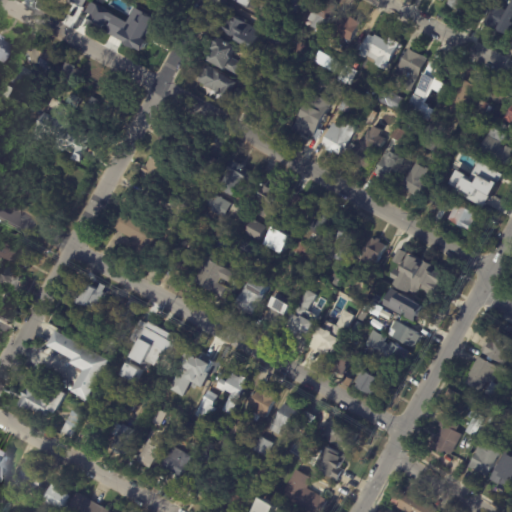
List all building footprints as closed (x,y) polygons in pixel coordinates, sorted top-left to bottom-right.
[(248,10),(253,0),(256,0),(266,5),(260,18),(248,11),(248,10)] [(302,0),(295,14),(281,7),(284,0),(302,0)] [(322,0),(325,1),(326,0),(330,3),(330,2),(337,6),(325,28),(320,26),(318,29),(312,26),(315,22),(310,19),(311,17),(308,16),(312,9),(314,10),(319,0),(322,0)] [(466,0),(460,13),(446,6),(449,0),(466,0)] [(112,13),(103,31),(89,23),(93,16),(87,12),(93,1),(99,5),(100,2),(106,5),(104,9),(112,13)] [(501,5),(507,8),(503,17),(508,20),(500,36),(482,26),(495,1),(501,5)] [(347,13),(361,22),(349,40),(335,30),(346,12),(347,13)] [(274,31),(286,39),(281,47),(268,40),(261,53),(223,31),(227,24),(231,26),(238,15),(272,34),(274,31)] [(291,25),(294,27),(289,35),(286,33),(291,25)] [(298,27),(302,29),(297,39),(290,36),(296,26),(298,27)] [(369,34),(374,36),(375,35),(387,41),(389,37),(399,42),(385,69),(375,64),(377,61),(366,56),(365,57),(359,54),(361,48),(360,47),(363,42),(364,43),(369,34)] [(0,35),(5,38),(3,41),(14,47),(5,64),(0,61),(0,35)] [(238,47),(233,56),(235,59),(245,65),(239,75),(229,69),(228,71),(211,61),(217,50),(216,49),(222,38),(232,44),(233,42),(235,44),(235,45),(238,47)] [(298,41),(305,44),(301,51),(294,47),(298,41)] [(324,62),(320,70),(313,66),(318,57),(319,57),(324,46),(330,49),(324,60),(325,60),(324,62)] [(410,50),(427,59),(410,92),(399,86),(404,78),(395,73),(409,49),(410,50)] [(54,65),(37,97),(6,80),(15,63),(33,73),(41,58),(54,65)] [(434,61),(442,65),(442,66),(450,71),(447,77),(439,72),(436,78),(445,82),(440,91),(432,87),(425,102),(428,104),(427,105),(434,109),(433,110),(435,111),(429,121),(425,118),(424,120),(405,110),(411,99),(410,98),(431,59),(434,61)] [(75,66),(81,68),(72,86),(53,77),(58,68),(64,70),(68,62),(75,66)] [(238,90),(232,100),(200,82),(209,65),(242,83),(238,90)] [(346,65),(357,71),(350,85),(338,78),(345,65),(346,65)] [(266,69),(272,72),(269,77),(263,73),(266,69)] [(320,74),(328,79),(324,86),(315,81),(309,92),(297,85),(302,75),(301,75),(303,71),(304,72),(305,70),(318,78),(320,74)] [(266,117),(256,110),(262,100),(263,101),(276,79),(291,87),(284,99),(289,102),(285,109),(283,108),(277,119),(273,117),(271,120),(266,117)] [(463,80),(477,87),(466,106),(459,102),(454,113),(445,108),(461,79),(463,80)] [(0,90),(3,84),(13,90),(7,99),(0,95),(0,90)] [(384,89),(401,98),(397,107),(385,101),(382,106),(373,101),(380,87),(384,89)] [(326,115),(314,137),(306,132),(305,135),(295,129),(314,93),(333,103),(326,115)] [(91,96),(104,103),(100,112),(86,105),(91,96)] [(352,100),(345,113),(338,109),(344,96),(352,100)] [(49,104),(42,117),(31,111),(38,98),(49,104)] [(481,100),(486,103),(485,105),(490,107),(485,117),(470,109),(476,98),(481,100)] [(505,108),(507,104),(510,106),(511,102),(511,123),(511,125),(501,120),(506,112),(503,110),(505,108)] [(362,122),(369,109),(377,112),(370,126),(362,122)] [(52,116),(64,122),(65,120),(72,123),(71,125),(96,138),(83,163),(72,158),(74,154),(67,150),(66,152),(59,149),(60,146),(47,139),(46,141),(35,136),(46,113),(52,116)] [(444,122),(439,134),(427,129),(432,117),(444,122)] [(331,150),(320,145),(332,122),(339,126),(342,121),(354,128),(340,155),(331,150)] [(156,152),(170,123),(185,130),(179,143),(186,146),(178,162),(156,152)] [(397,141),(387,136),(392,126),(402,131),(397,141)] [(504,136),(506,137),(501,145),(506,148),(507,146),(511,149),(511,151),(510,155),(511,156),(506,166),(488,156),(487,156),(480,152),(493,129),(504,136)] [(368,170),(349,159),(351,155),(347,153),(352,143),(356,145),(357,144),(360,145),(361,143),(359,142),(362,137),(364,138),(369,130),(387,140),(381,151),(372,146),(370,150),(376,154),(368,170)] [(422,145),(427,135),(438,141),(433,151),(422,145)] [(13,167),(3,162),(12,145),(18,148),(19,144),(27,148),(24,152),(26,153),(20,163),(17,162),(14,168),(13,167)] [(207,153),(219,159),(212,176),(200,171),(204,160),(192,155),(195,148),(207,153)] [(392,152),(403,159),(390,182),(373,172),(387,150),(392,152)] [(143,168),(145,165),(148,166),(152,156),(178,168),(170,185),(142,171),(143,168)] [(241,165),(253,172),(244,187),(242,185),(235,198),(219,189),(235,161),(241,165)] [(415,163),(426,171),(423,175),(426,177),(423,181),(425,183),(422,188),(424,190),(419,198),(400,186),(407,175),(406,174),(409,170),(410,171),(415,163)] [(493,188),(493,189),(494,190),(489,199),(474,190),(473,192),(470,190),(475,180),(470,177),(476,167),(484,172),(483,174),(497,182),(493,188)] [(461,182),(459,185),(465,188),(462,194),(455,190),(452,196),(439,189),(444,179),(451,182),(452,180),(454,181),(456,177),(462,180),(461,182)] [(275,181),(289,189),(273,219),(267,215),(264,219),(253,213),(261,198),(258,197),(265,185),(266,186),(267,184),(268,184),(271,179),(275,181)] [(232,203),(225,217),(201,205),(208,191),(232,203)] [(295,195),(299,197),(300,196),(309,201),(298,221),(291,218),(289,223),(282,219),(284,214),(282,213),(293,194),(295,195)] [(446,209),(438,205),(443,196),(452,201),(447,210),(446,209)] [(192,208),(182,227),(171,222),(177,211),(175,210),(177,207),(179,208),(181,202),(192,208)] [(456,204),(477,214),(468,231),(448,220),(456,204)] [(326,209),(330,211),(329,213),(337,216),(327,235),(322,233),(320,237),(309,232),(311,227),(321,206),(326,209)] [(157,239),(147,258),(131,249),(135,241),(115,230),(124,213),(160,233),(157,239)] [(268,228),(260,241),(246,233),(253,220),(268,228)] [(349,224),(357,229),(340,261),(327,254),(344,222),(349,224)] [(272,228),(282,233),(283,232),(290,236),(286,243),(279,240),(275,248),(271,246),(269,250),(262,246),(272,228)] [(168,248),(161,244),(167,232),(180,239),(174,251),(168,248)] [(3,238),(21,248),(22,246),(36,254),(29,268),(26,266),(24,271),(0,257),(0,241),(2,238),(3,238)] [(378,239),(382,241),(381,243),(388,247),(373,272),(360,264),(362,261),(364,262),(367,256),(366,256),(368,254),(366,253),(374,239),(377,240),(377,239),(378,239)] [(306,247),(303,254),(299,252),(297,255),(290,252),(296,241),(302,244),(302,245),(306,247)] [(247,243),(259,250),(254,260),(241,253),(247,243)] [(198,261),(189,280),(181,275),(183,271),(176,268),(183,255),(190,259),(191,257),(198,261)] [(393,259),(402,263),(390,283),(380,277),(391,257),(393,259)] [(211,259),(239,275),(235,284),(226,279),(222,284),(232,290),(227,298),(198,282),(207,267),(204,265),(208,258),(211,259)] [(258,273),(258,274),(250,270),(256,258),(264,262),(258,273)] [(438,286),(435,292),(411,281),(413,279),(411,278),(417,265),(445,278),(441,285),(439,284),(438,286)] [(20,287),(19,289),(18,288),(13,296),(12,295),(5,307),(0,303),(0,275),(2,276),(7,268),(15,272),(13,275),(15,276),(15,275),(19,277),(18,278),(21,279),(20,281),(23,283),(20,287)] [(288,278),(291,279),(285,291),(274,286),(280,273),(288,278)] [(331,283),(335,275),(340,278),(336,287),(331,284),(331,283)] [(313,305),(303,300),(314,279),(322,284),(318,292),(320,293),(313,305)] [(107,290),(97,309),(85,303),(85,305),(76,300),(87,280),(100,287),(102,282),(107,285),(106,288),(107,289),(107,290)] [(236,307),(235,307),(247,285),(252,288),(257,280),(271,288),(265,298),(264,298),(253,317),(246,313),(245,315),(238,312),(240,309),(236,307)] [(420,305),(417,311),(424,315),(419,324),(401,314),(400,315),(380,304),(389,288),(420,305)] [(281,330),(265,321),(272,308),(269,306),(275,296),(291,305),(286,314),(289,316),(281,330)] [(131,297),(142,303),(129,327),(118,321),(131,297)] [(300,308),(315,316),(302,340),(295,336),(293,338),(286,334),(300,308)] [(319,326),(311,345),(334,356),(353,315),(343,310),(333,333),(319,326)] [(356,318),(361,310),(367,313),(362,322),(356,318)] [(159,329),(160,329),(150,347),(146,345),(140,357),(128,350),(134,339),(131,337),(140,319),(148,323),(149,320),(154,323),(153,325),(159,329)] [(404,326),(418,333),(417,335),(420,336),(414,349),(392,337),(396,331),(392,329),(396,321),(404,326)] [(78,393),(76,391),(88,369),(77,363),(79,360),(51,345),(59,330),(113,360),(91,400),(78,393)] [(403,360),(396,371),(379,362),(384,354),(364,343),(371,330),(384,338),(381,342),(388,345),(390,342),(407,352),(403,360)] [(483,351),(495,331),(511,341),(511,352),(505,364),(483,351)] [(175,341),(177,342),(172,350),(185,357),(175,373),(153,359),(167,336),(175,341)] [(189,354),(202,361),(203,358),(212,363),(198,390),(182,381),(186,373),(181,371),(189,354)] [(343,377),(331,370),(339,357),(341,358),(343,354),(350,358),(348,362),(351,363),(343,377)] [(474,363),(477,357),(493,365),(492,366),(499,370),(493,382),(490,380),(488,383),(485,382),(480,391),(465,383),(469,375),(468,375),(474,363)] [(123,365),(160,385),(154,396),(117,376),(123,365)] [(385,391),(383,395),(373,390),(371,392),(369,391),(369,393),(355,385),(357,382),(355,381),(362,369),(389,384),(385,391)] [(241,376),(241,377),(243,374),(251,379),(232,413),(224,409),(233,393),(227,390),(226,391),(217,387),(222,378),(228,381),(232,375),(233,376),(234,373),(241,376)] [(67,392),(56,412),(50,409),(46,416),(32,409),(31,410),(19,404),(29,386),(41,393),(47,381),(67,392)] [(484,393),(491,381),(498,386),(492,397),(484,393)] [(279,396),(266,418),(247,407),(257,389),(264,393),(267,388),(279,396)] [(218,396),(213,405),(211,404),(206,414),(205,414),(203,419),(197,416),(200,411),(198,410),(209,390),(219,395),(218,396)] [(137,402),(131,413),(124,409),(129,399),(137,402)] [(285,405),(299,412),(290,429),(284,425),(278,436),(270,431),(275,421),(276,421),(285,405)] [(72,437),(62,432),(73,410),(83,415),(72,437)] [(160,426),(154,422),(160,412),(162,413),(164,410),(168,412),(160,426)] [(308,413),(314,416),(310,426),(299,421),(304,411),(308,413)] [(473,436),(465,431),(475,412),(484,417),(473,436)] [(89,434),(86,432),(94,415),(108,422),(100,439),(89,434)] [(445,418),(458,425),(455,431),(461,435),(450,455),(443,451),(442,453),(432,448),(433,445),(432,445),(441,428),(439,426),(444,417),(445,418)] [(342,423),(347,426),(346,427),(356,433),(350,446),(346,445),(345,447),(337,443),(336,446),(325,440),(326,437),(321,435),(330,419),(333,420),(334,418),(342,423)] [(242,422),(245,423),(242,428),(247,431),(243,438),(231,431),(237,419),(242,422)] [(189,428),(184,425),(186,420),(192,423),(189,428)] [(117,453),(109,449),(123,423),(138,431),(125,457),(117,453)] [(505,445),(487,478),(468,468),(476,454),(475,454),(485,435),(505,445)] [(266,440),(273,444),(266,457),(253,450),(260,436),(266,440)] [(150,444),(162,451),(157,459),(155,458),(151,465),(142,461),(141,463),(137,461),(147,442),(150,444)] [(201,469),(194,465),(200,453),(201,453),(206,442),(213,446),(209,453),(211,454),(203,470),(201,469)] [(192,456),(193,457),(182,476),(170,469),(166,476),(159,472),(174,446),(192,456)] [(344,461),(340,468),(343,470),(337,481),(312,468),(324,446),(339,454),(340,452),(346,456),(344,461)] [(0,451),(12,457),(8,465),(9,465),(3,477),(2,476),(0,479),(0,451)] [(252,453),(260,456),(257,463),(249,459),(252,453)] [(511,492),(499,484),(501,480),(496,478),(507,458),(511,460),(511,492)] [(274,465),(267,479),(256,473),(263,459),(274,465)] [(45,477),(40,487),(38,486),(34,494),(15,484),(26,464),(36,470),(35,471),(45,477)] [(311,481),(306,490),(327,502),(321,511),(307,511),(281,496),(295,471),(311,480),(311,481)] [(199,472),(215,482),(208,494),(202,491),(199,495),(188,489),(198,472),(199,472)] [(64,485),(68,488),(66,492),(72,495),(64,511),(44,501),(54,480),(64,485)] [(249,500),(247,505),(243,502),(238,510),(241,511),(228,511),(221,508),(224,503),(228,505),(230,501),(226,499),(230,490),(249,500)] [(90,499),(111,510),(110,511),(67,511),(78,492),(90,499)] [(2,494),(10,498),(9,500),(12,502),(6,511),(0,511),(0,496),(2,493),(2,494)] [(416,499),(437,511),(403,511),(397,508),(406,493),(416,499)] [(277,511),(257,511),(267,495),(282,504),(277,511)]
